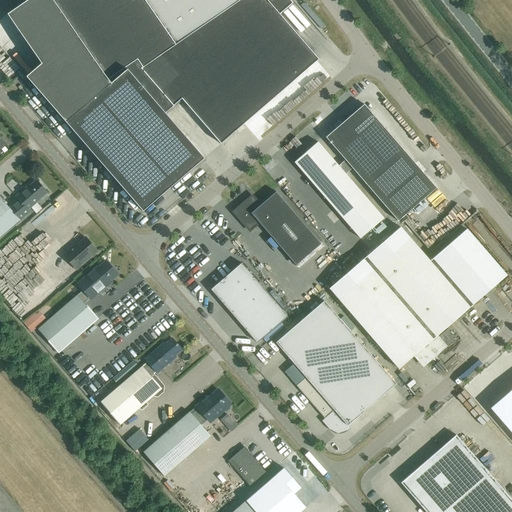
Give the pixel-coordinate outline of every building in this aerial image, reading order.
[(133,0),(27,0),(7,14),(43,63),(26,77),(143,211),(205,158),(165,113),(182,99),(221,144),(318,60),(279,15),(292,4),(289,0),(133,0),(134,0),(133,0)] [(436,188),(364,104),(325,137),(345,161),(339,166),(345,174),(352,168),(398,221),(436,188)] [(54,114),(46,122),(52,128),(60,120),(54,114)] [(71,146),(77,142),(72,133),(66,137),(71,146)] [(339,166),(318,142),(308,150),(308,149),(293,162),(308,179),(309,179),(360,239),(384,218),(345,174),(339,166)] [(202,177),(211,171),(209,167),(199,173),(202,177)] [(47,193),(37,180),(27,189),(26,188),(16,197),(20,202),(11,210),(3,200),(3,198),(1,195),(0,195),(0,238),(21,221),(20,220),(29,212),(28,210),(47,193)] [(321,244),(276,192),(261,206),(253,197),(235,213),(250,231),(259,223),(296,266),(321,244)] [(43,215),(47,208),(42,206),(39,213),(43,215)] [(430,261),(400,227),(329,288),(399,369),(413,356),(423,367),(446,347),(437,336),(507,275),(467,229),(430,261)] [(73,247),(64,255),(76,270),(91,257),(93,257),(96,255),(96,253),(98,251),(86,238),(77,245),(74,248),(73,247)] [(325,262),(333,256),(327,247),(319,253),(325,262)] [(57,256),(43,270),(53,280),(67,266),(57,256)] [(118,274),(106,261),(99,268),(98,267),(78,284),(83,290),(38,329),(58,353),(97,319),(84,304),(90,299),(91,300),(108,285),(107,284),(118,274)] [(211,290),(257,342),(287,316),(241,263),(211,290)] [(0,272),(0,291),(9,284),(0,272)] [(269,284),(274,275),(269,272),(264,282),(269,284)] [(0,293),(0,294),(1,295),(5,292),(17,306),(22,301),(26,306),(31,302),(27,296),(25,298),(15,286),(17,284),(9,275),(5,278),(11,285),(0,293)] [(339,430),(341,430),(342,430),(344,429),(345,428),(396,384),(324,301),(276,343),(306,377),(296,386),(332,427),(333,428),(334,429),(336,430),(337,430),(339,430)] [(19,322),(27,332),(43,321),(36,310),(19,322)] [(489,326),(496,321),(488,310),(481,314),(489,326)] [(125,348),(135,340),(132,336),(122,344),(125,348)] [(154,374),(156,372),(157,373),(172,361),(170,359),(182,350),(172,338),(165,344),(164,343),(145,359),(147,362),(100,402),(120,425),(153,397),(157,397),(164,392),(164,386),(154,374)] [(511,363),(511,344),(505,350),(508,353),(502,357),(509,366),(511,363)] [(120,372),(123,375),(130,369),(127,366),(120,372)] [(108,368),(99,372),(103,381),(112,377),(108,368)] [(476,383),(485,376),(482,372),(473,378),(476,383)] [(482,404),(505,382),(496,373),(474,395),(482,404)] [(231,404),(218,389),(208,398),(207,397),(190,412),(143,452),(164,476),(210,436),(199,423),(205,417),(210,422),(216,417),(215,416),(219,412),(220,413),(223,410),(224,411),(226,412),(230,409),(230,407),(229,406),(231,404)] [(511,389),(490,408),(511,432),(511,389)] [(511,451),(480,416),(470,424),(506,465),(511,460),(511,451)] [(425,511),(511,511),(511,499),(456,435),(401,483),(425,511)] [(243,448),(227,462),(249,487),(266,473),(243,448)] [(283,468),(232,511),(300,511),(306,507),(294,493),(300,488),(283,468)]
